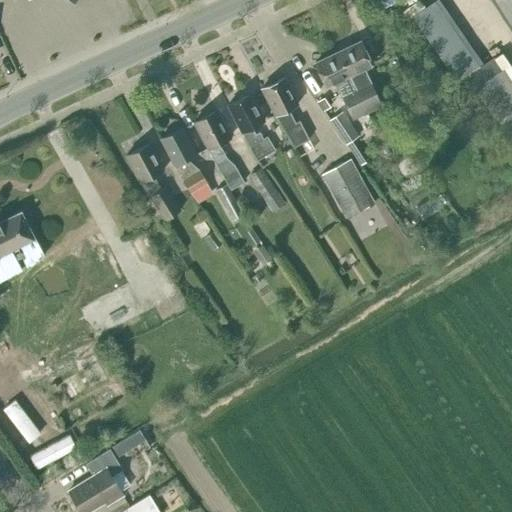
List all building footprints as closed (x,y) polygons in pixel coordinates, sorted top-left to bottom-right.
[(511,0),(493,0),(511,29),(511,0)] [(382,105),(364,67),(371,63),(360,40),(338,51),(348,74),(354,85),(367,112),(382,105)] [(348,74),(338,51),(315,62),(326,85),(332,82),(340,96),(341,95),(353,119),(367,112),(354,85),(348,74)] [(495,58),(468,75),(474,85),(501,68),(503,67),(497,57),(495,58)] [(298,103),(284,77),(261,88),(275,115),(275,114),(282,129),(283,128),(294,147),(309,138),(299,119),(293,123),(286,109),(298,103)] [(241,131),(249,147),(257,159),(257,160),(275,151),(267,137),(263,139),(260,132),(256,134),(252,126),(264,120),(250,93),(227,105),(241,131)] [(324,97),(317,101),(323,111),(330,107),(324,97)] [(230,189),(244,181),(234,164),(226,158),(218,142),(230,136),(217,110),(193,122),(214,160),(230,189)] [(358,135),(341,110),(328,119),(344,144),(358,135)] [(182,180),(190,192),(197,204),(214,194),(199,169),(186,159),(196,153),(182,127),(160,138),(182,180)] [(150,196),(165,219),(180,209),(164,186),(160,189),(153,175),(163,169),(149,143),(126,155),(140,181),(149,197),(150,196)] [(511,144),(501,154),(511,166),(511,144)] [(373,201),(349,158),(322,173),(346,217),(373,201)] [(249,177),(265,200),(272,211),(284,203),(277,192),(260,169),(249,177)] [(216,190),(224,205),(231,221),(242,215),(227,184),(216,190)] [(20,211),(0,221),(0,276),(43,255),(20,211)] [(212,249),(221,243),(214,231),(204,237),(212,249)] [(252,251),(259,261),(269,255),(262,244),(252,251)] [(129,416),(134,410),(123,399),(117,405),(129,416)] [(122,495),(120,491),(130,485),(121,470),(122,469),(112,453),(109,449),(86,463),(93,475),(68,490),(81,511),(86,511),(104,501),(106,504),(122,495)] [(159,511),(148,494),(126,507),(128,511),(159,511)]
